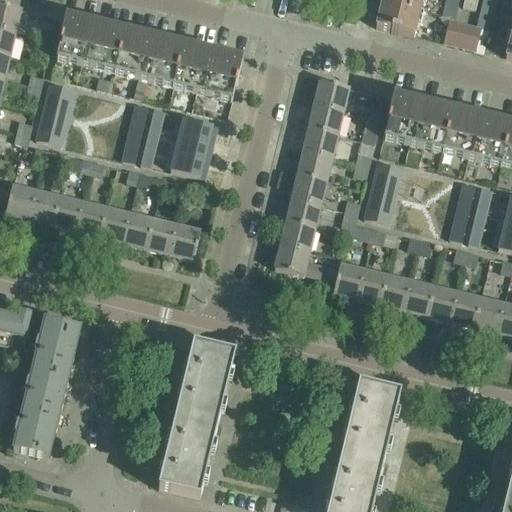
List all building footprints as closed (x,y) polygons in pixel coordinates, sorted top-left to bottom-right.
[(413,40),(422,0),(380,0),(379,5),(381,6),(375,30),(413,40)] [(453,25),(459,0),(446,0),(441,23),(448,24),(453,25)] [(464,0),(462,10),(475,13),(477,0),(464,0)] [(482,0),(476,30),(480,31),(480,32),(488,34),(496,0),(482,0)] [(0,7),(0,32),(15,36),(21,13),(0,7)] [(90,30),(65,24),(56,62),(114,76),(124,38),(100,32),(101,29),(91,26),(90,30)] [(448,24),(443,47),(459,51),(464,27),(453,25),(448,24)] [(464,27),(459,51),(475,55),(480,32),(480,31),(476,30),(464,27)] [(0,32),(0,57),(10,60),(15,36),(0,32)] [(40,42),(52,45),(54,36),(42,33),(40,42)] [(124,38),(114,76),(173,91),(182,52),(158,46),(159,43),(149,40),(148,43),(124,38)] [(37,53),(49,56),(52,45),(40,42),(37,53)] [(173,91),(232,105),(241,66),(216,60),(217,57),(207,54),(206,57),(182,52),(173,91)] [(0,57),(0,82),(4,84),(10,60),(0,57)] [(28,89),(40,92),(43,82),(31,79),(28,89)] [(96,81),(94,92),(110,96),(112,85),(96,81)] [(343,116),(348,92),(319,85),(313,109),(343,116)] [(134,86),(131,101),(140,103),(143,89),(134,86)] [(50,88),(47,98),(60,101),(62,91),(50,88)] [(26,100),(38,103),(40,92),(28,89),(26,100)] [(62,91),(60,101),(72,104),(74,94),(62,91)] [(47,98),(45,107),(57,110),(60,101),(47,98)] [(60,101),(57,110),(70,113),(72,104),(60,101)] [(383,141),(441,155),(451,117),(428,111),(428,108),(418,105),(417,108),(392,102),(383,141)] [(45,107),(43,116),(55,119),(57,110),(45,107)] [(135,108),(133,118),(145,121),(148,111),(135,108)] [(308,132),(337,139),(343,116),(313,109),(308,132)] [(57,110),(55,119),(67,122),(70,113),(57,110)] [(367,122),(379,125),(381,114),(369,112),(367,122)] [(154,113),(149,133),(159,135),(164,115),(154,113)] [(166,115),(164,129),(176,131),(178,117),(166,115)] [(43,116),(41,125),(53,128),(55,119),(43,116)] [(441,155),(500,170),(509,131),(486,125),(486,122),(476,119),(475,122),(451,117),(441,155)] [(133,118),(131,127),(143,130),(145,121),(133,118)] [(55,119),(53,128),(65,131),(67,122),(55,119)] [(183,122),(179,140),(213,148),(217,130),(183,122)] [(361,145),(373,148),(379,125),(367,122),(361,145)] [(41,125),(39,134),(51,137),(53,128),(41,125)] [(20,126),(17,136),(29,139),(31,129),(20,126)] [(131,127),(129,136),(141,139),(143,130),(131,127)] [(53,128),(51,137),(63,140),(65,131),(53,128)] [(500,170),(511,172),(511,131),(509,131),(500,170)] [(302,155),(331,163),(337,139),(308,132),(302,155)] [(149,133),(145,149),(155,152),(159,135),(149,133)] [(39,134),(36,144),(48,147),(51,137),(39,134)] [(15,146),(26,149),(29,139),(17,136),(15,146)] [(129,136),(126,145),(139,148),(141,139),(129,136)] [(51,137),(48,147),(61,150),(63,140),(51,137)] [(179,140),(174,157),(209,165),(213,148),(179,140)] [(126,145),(124,155),(136,158),(139,148),(126,145)] [(356,168),(367,171),(373,148),(361,145),(356,168)] [(145,149),(140,169),(150,172),(155,152),(145,149)] [(33,164),(42,166),(45,155),(36,152),(33,164)] [(53,169),(56,157),(45,155),(42,166),(53,169)] [(124,155),(122,165),(134,168),(136,158),(124,155)] [(297,179),(326,186),(331,163),(302,155),(297,179)] [(174,157),(170,174),(204,183),(209,165),(174,157)] [(79,175),(89,178),(92,166),(82,164),(79,175)] [(100,180),(103,169),(92,166),(89,178),(100,180)] [(377,166),(375,176),(387,179),(390,169),(377,166)] [(353,179),(365,182),(367,171),(356,168),(353,179)] [(390,169),(387,179),(399,182),(402,172),(390,169)] [(126,186),(136,189),(139,177),(129,175),(126,186)] [(375,176),(373,185),(385,188),(387,179),(375,176)] [(147,191),(150,180),(139,177),(136,189),(147,191)] [(291,202),(320,209),(326,186),(297,179),(291,202)] [(387,179),(385,188),(397,191),(399,182),(387,179)] [(373,185),(370,194),(383,197),(385,188),(373,185)] [(173,198),(183,200),(186,189),(176,186),(173,198)] [(462,187),(460,197),(472,200),(475,190),(462,187)] [(385,188),(383,197),(395,200),(397,191),(385,188)] [(193,203),(196,191),(186,189),(183,200),(193,203)] [(11,195),(8,206),(5,219),(29,224),(35,196),(12,190),(11,195)] [(0,204),(8,206),(11,195),(0,192),(0,204)] [(481,192),(476,212),(486,214),(491,194),(481,192)] [(370,194),(368,204),(381,207),(383,197),(370,194)] [(504,210),(505,195),(494,194),(492,209),(504,210)] [(29,224),(52,230),(59,201),(35,196),(29,224)] [(383,197),(381,207),(393,210),(395,200),(383,197)] [(460,197),(458,206),(470,209),(472,200),(460,197)] [(52,230),(76,236),(82,207),(59,201),(52,230)] [(285,225),(315,233),(320,209),(291,202),(285,225)] [(347,205),(345,215),(356,218),(359,207),(347,204),(347,205)] [(368,204),(366,213),(378,216),(381,207),(368,204)] [(458,206),(456,216),(468,219),(470,209),(458,206)] [(76,236),(99,242),(106,213),(82,207),(76,236)] [(381,207),(378,216),(391,219),(393,210),(381,207)] [(476,212),(472,228),(482,231),(486,214),(476,212)] [(99,242),(122,247),(129,218),(106,213),(99,242)] [(366,213),(364,223),(376,226),(378,216),(366,213)] [(345,215),(341,232),(347,233),(347,231),(353,232),(354,229),(356,218),(345,215)] [(378,216),(376,226),(388,229),(391,219),(378,216)] [(456,216),(453,225),(466,228),(468,219),(456,216)] [(122,247),(146,253),(153,224),(129,218),(122,247)] [(511,220),(506,219),(502,236),(511,237),(511,220)] [(146,253),(169,259),(176,229),(153,224),(146,253)] [(280,249),(309,256),(315,233),(285,225),(280,249)] [(453,225),(451,234),(464,237),(466,228),(453,225)] [(472,228),(467,248),(477,251),(482,231),(472,228)] [(193,264),(200,235),(176,229),(169,259),(193,264)] [(347,233),(345,240),(360,243),(363,231),(354,229),(353,232),(347,231),(347,233)] [(370,245),(373,234),(363,231),(360,243),(370,245)] [(381,248),(384,236),(373,234),(370,245),(381,248)] [(451,234),(449,244),(461,247),(464,237),(451,234)] [(511,237),(502,236),(497,253),(511,256),(511,237)] [(482,237),(479,251),(492,254),(495,240),(482,237)] [(417,257),(420,245),(409,242),(407,254),(417,257)] [(427,259),(430,247),(420,245),(417,257),(427,259)] [(338,274),(306,267),(309,256),(280,249),(274,273),(303,280),(304,278),(335,285),(338,274)] [(453,265),(464,268),(466,256),(456,254),(453,265)] [(474,270),(477,259),(466,256),(464,268),(474,270)] [(500,276),(510,279),(511,271),(511,267),(503,265),(500,276)] [(332,298),(356,304),(363,275),(339,269),(338,274),(335,285),(332,298)] [(380,309),(387,280),(363,275),(356,304),(380,309)] [(403,315),(410,286),(387,280),(380,309),(403,315)] [(426,320),(433,291),(410,286),(403,315),(426,320)] [(450,326),(457,297),(433,291),(426,320),(450,326)] [(473,332),(480,303),(457,297),(450,326),(473,332)] [(496,337),(503,308),(480,303),(473,332),(496,337)] [(496,337),(511,341),(511,310),(503,308),(496,337)] [(28,342),(32,322),(33,317),(18,314),(17,318),(4,315),(0,333),(0,347),(10,350),(13,339),(28,342)] [(33,322),(30,332),(41,335),(39,345),(33,367),(69,376),(70,374),(71,368),(80,333),(44,324),(44,325),(33,322)] [(193,348),(175,420),(216,431),(234,359),(193,348)] [(59,419),(60,414),(69,376),(33,367),(23,410),(59,419)] [(358,388),(341,461),(382,470),(399,398),(358,388)] [(23,410),(13,453),(49,462),(59,419),(23,410)] [(216,431),(175,420),(158,492),(199,502),(216,431)] [(341,461),(337,478),(328,511),(371,511),(382,470),(341,461)] [(511,511),(511,501),(506,500),(503,511),(511,511)]
